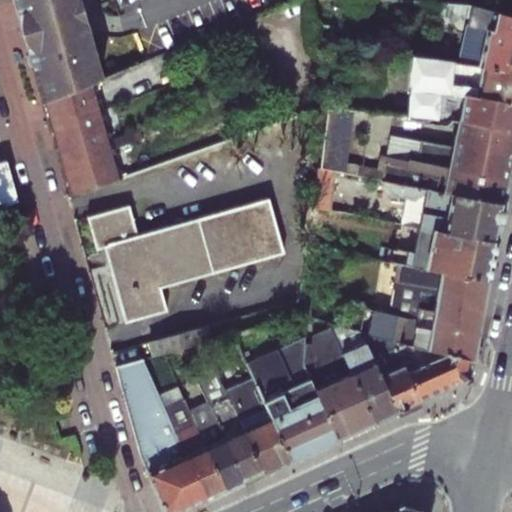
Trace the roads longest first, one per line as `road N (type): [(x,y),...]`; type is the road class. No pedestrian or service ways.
road 1 (residential): [(134,511),(109,441),(0,0)]
road 2 (tertiary): [(267,511),(421,444),(493,435)]
